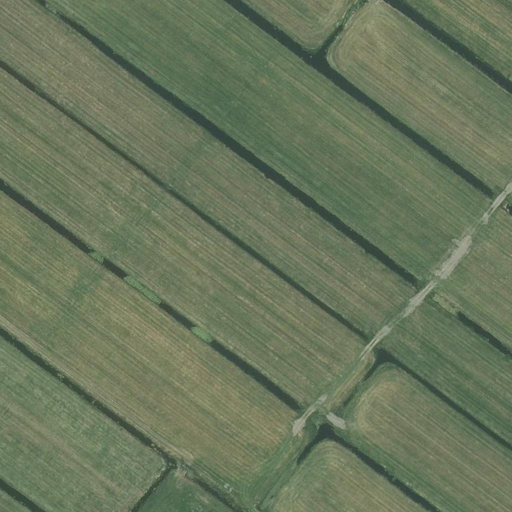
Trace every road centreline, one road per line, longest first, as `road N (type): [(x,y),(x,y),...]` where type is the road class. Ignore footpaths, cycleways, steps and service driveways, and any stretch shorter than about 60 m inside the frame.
road 1 (track): [(194,462),(0,315)]
road 2 (track): [(156,511),(194,462),(259,511)]
